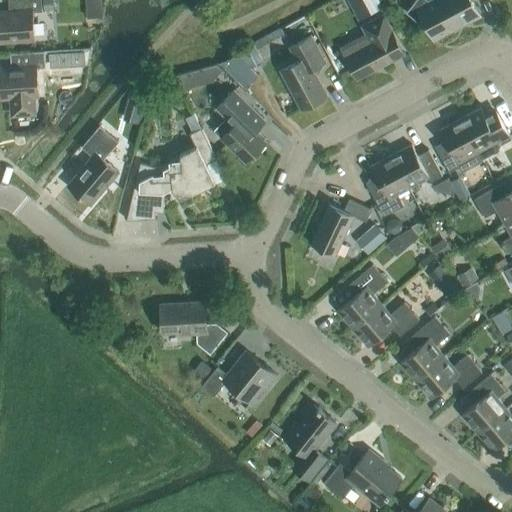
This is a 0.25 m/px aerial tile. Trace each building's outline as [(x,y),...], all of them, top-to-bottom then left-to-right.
[(0,39),(34,37),(32,12),(42,11),(40,0),(7,0),(9,12),(0,13),(0,39)] [(51,8),(50,0),(42,0),(43,8),(51,8)] [(379,0),(356,0),(365,16),(383,7),(379,0)] [(478,14),(470,0),(434,0),(430,3),(426,0),(416,0),(406,12),(422,26),(426,23),(434,38),(478,14)] [(357,79),(392,60),(404,54),(383,15),(362,26),(370,42),(345,55),(357,79)] [(301,109),(327,95),(312,69),(325,62),(310,36),(289,47),(297,61),(280,70),(301,109)] [(46,63),(61,63),(60,50),(45,51),(46,63)] [(36,115),(35,94),(38,94),(36,68),(45,68),(44,51),(10,53),(11,69),(0,69),(0,96),(8,96),(10,116),(36,115)] [(244,88),(257,74),(236,53),(219,63),(244,88)] [(217,64),(207,66),(211,82),(223,70),(217,64)] [(207,66),(185,73),(189,88),(211,82),(207,66)] [(185,73),(177,75),(182,90),(189,88),(185,73)] [(225,118),(213,130),(221,138),(228,145),(246,163),(263,145),(266,143),(255,132),(266,121),(251,107),(234,90),(216,108),(225,118)] [(127,102),(144,107),(147,96),(130,91),(127,102)] [(481,108),(460,119),(474,145),(477,151),(478,151),(482,158),(497,150),(500,145),(511,139),(497,113),(486,119),(481,108)] [(445,140),(434,146),(448,172),(460,166),(462,171),(483,160),(482,158),(478,151),(477,151),(474,145),(460,119),(440,129),(445,140)] [(107,185),(118,172),(104,159),(118,142),(99,126),(81,147),(92,156),(67,185),(89,203),(105,183),(107,185)] [(168,155),(169,165),(156,167),(140,163),(126,220),(146,217),(155,218),(155,211),(163,212),(164,191),(167,191),(172,188),(174,192),(192,193),(215,182),(205,164),(216,158),(201,128),(189,134),(195,146),(180,154),(168,155)] [(391,155),(408,188),(429,177),(431,181),(442,175),(428,149),(417,155),(411,144),(391,155)] [(397,194),(408,188),(391,155),(371,166),(377,177),(366,183),(383,216),(403,205),(397,194)] [(505,222),(511,218),(511,190),(510,191),(504,181),(474,199),(484,217),(498,209),(505,222)] [(365,222),(371,209),(349,199),(343,210),(329,204),(310,244),(334,255),(353,216),(365,222)] [(511,218),(505,222),(511,233),(511,234),(503,240),(511,256),(511,218)] [(394,219),(389,221),(387,227),(390,232),(395,233),(400,230),(402,226),(399,221),(394,219)] [(387,237),(374,223),(355,239),(368,254),(387,237)] [(411,227),(395,235),(406,248),(419,237),(411,227)] [(439,258),(452,250),(443,238),(431,246),(439,258)] [(352,328),(382,303),(373,293),(387,281),(372,264),(347,285),(355,295),(337,310),(352,328)] [(478,279),(471,267),(456,275),(462,287),(478,279)] [(444,272),(435,281),(436,281),(448,296),(449,298),(459,289),(444,272)] [(476,282),(463,290),(473,302),(477,299),(478,287),(476,282)] [(206,324),(205,301),(160,304),(162,332),(180,331),(180,334),(196,333),(197,343),(210,354),(227,332),(216,323),(206,324)] [(382,303),(352,328),(367,346),(392,326),(400,335),(419,319),(404,302),(391,313),(382,303)] [(414,380),(445,355),(436,345),(449,333),(435,316),(409,337),(417,347),(399,362),(414,380)] [(276,375),(245,350),(227,373),(217,366),(201,386),(214,396),(225,382),(251,402),(262,388),(264,390),(276,375)] [(445,355),(414,380),(430,399),(454,378),(462,387),(482,371),(467,354),(453,365),(445,355)] [(210,369),(201,361),(194,370),(203,378),(210,369)] [(479,399),(461,415),(476,433),(506,407),(498,397),(505,391),(490,373),(471,389),(479,399)] [(314,449),(335,422),(313,405),(297,425),(293,422),(282,436),(304,454),(293,467),(308,480),(325,458),(314,449)] [(511,413),(506,407),(476,433),(492,451),(511,433),(511,413)] [(255,419),(245,432),(250,436),(260,424),(255,419)] [(270,429),(264,437),(270,442),(276,434),(270,429)] [(401,478),(383,463),(384,461),(369,449),(350,471),(340,463),(323,483),(342,498),(354,484),(379,505),(401,478)] [(319,480),(325,473),(321,470),(315,477),(319,480)] [(302,497),(311,504),(319,495),(310,487),(302,497)] [(442,511),(441,511),(443,508),(429,497),(417,511),(407,511),(403,508),(399,511),(442,511)]
